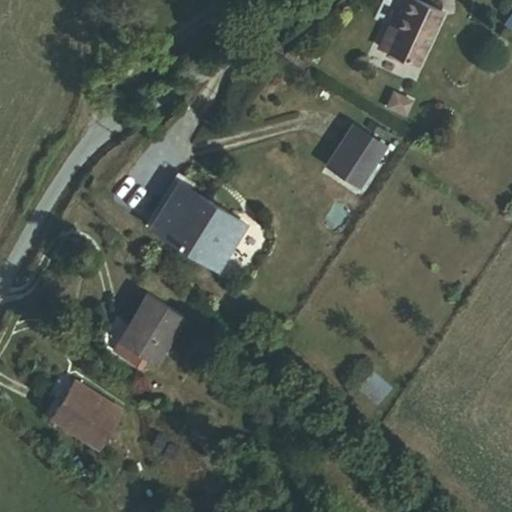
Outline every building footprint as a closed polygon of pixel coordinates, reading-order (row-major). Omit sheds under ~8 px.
[(425,65),(446,11),(417,0),(404,0),(394,28),(389,27),(380,48),(425,65)] [(354,190),(380,151),(348,130),(322,169),(354,190)] [(165,244),(212,283),(250,237),(203,198),(165,244)] [(159,347),(194,309),(159,277),(124,315),(159,347)] [(93,431),(118,395),(66,359),(52,380),(64,389),(54,404),(93,431)] [(358,388),(376,403),(390,387),(371,372),(358,388)]
